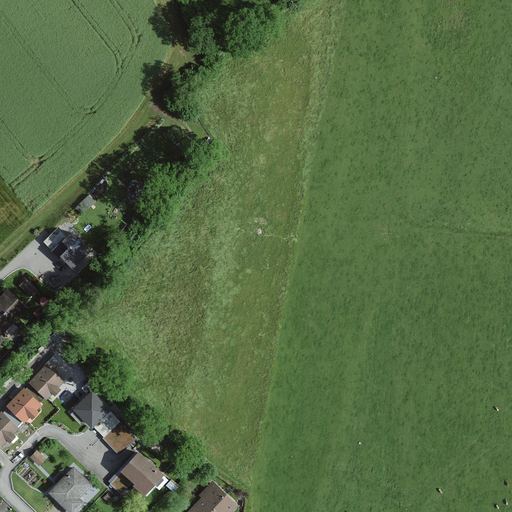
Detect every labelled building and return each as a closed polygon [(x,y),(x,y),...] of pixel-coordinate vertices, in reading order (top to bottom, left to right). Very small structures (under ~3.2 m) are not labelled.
[(90,253),(72,235),(55,252),(73,270),(90,253)] [(26,306),(6,288),(0,294),(0,332),(1,334),(26,306)] [(65,382),(46,364),(29,382),(47,399),(53,393),(56,396),(62,390),(59,387),(65,382)] [(43,404),(24,387),(7,405),(25,422),(31,416),(34,419),(40,412),(37,410),(43,404)] [(108,412),(92,395),(75,411),(91,428),(108,412)] [(19,428),(1,410),(0,411),(0,443),(2,445),(8,440),(10,442),(16,436),(14,433),(19,428)] [(31,458),(40,465),(45,459),(36,451),(31,458)] [(135,486),(148,497),(167,475),(140,451),(122,472),(136,484),(135,486)] [(49,493),(69,511),(75,511),(85,502),(80,498),(92,486),(73,468),(49,493)] [(184,511),(231,511),(239,504),(213,481),(184,511)]
